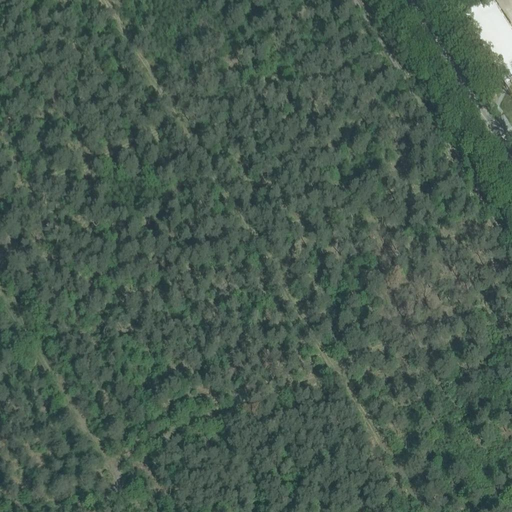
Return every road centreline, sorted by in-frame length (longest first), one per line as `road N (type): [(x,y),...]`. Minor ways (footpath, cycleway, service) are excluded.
road 1 (track): [(465,174),(0,302)]
road 2 (track): [(327,366),(97,0)]
road 3 (track): [(378,27),(0,203)]
road 4 (track): [(361,0),(511,252)]
road 5 (track): [(327,366),(96,458)]
road 6 (track): [(130,511),(0,303)]
road 7 (track): [(511,288),(327,366)]
road 8 (track): [(410,511),(327,366)]
